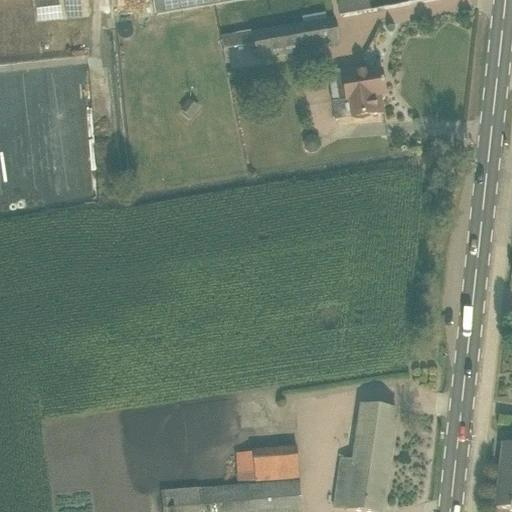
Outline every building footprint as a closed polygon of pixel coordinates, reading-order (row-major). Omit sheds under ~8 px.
[(151,0),(154,17),(253,0),(151,0)] [(337,0),(338,15),(368,13),(366,0),(337,0)] [(250,35),(256,64),(339,48),(334,20),(250,35)] [(335,123),(352,120),(383,115),(380,98),(385,97),(381,73),(366,76),(365,70),(341,74),(342,77),(334,78),(338,103),(332,104),(335,123)] [(380,511),(396,411),(362,405),(354,462),(339,460),(332,509),(353,511),(380,511)] [(511,510),(511,447),(503,446),(495,509),(511,510)] [(302,511),(300,481),(163,494),(165,511),(302,511)]
